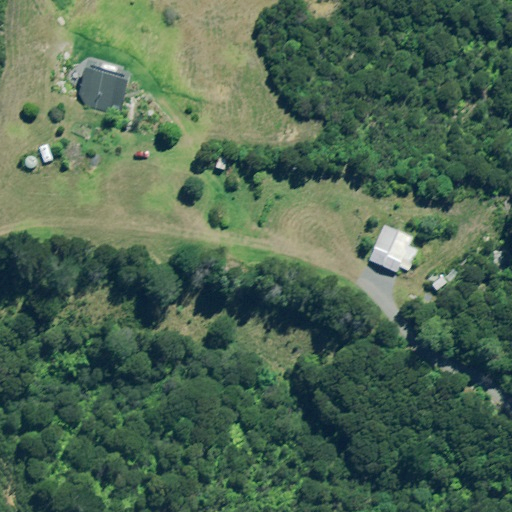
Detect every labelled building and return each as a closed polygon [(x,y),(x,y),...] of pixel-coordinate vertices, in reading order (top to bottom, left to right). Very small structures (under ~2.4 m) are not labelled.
[(105,64),(104,67),(92,63),(79,104),(121,118),(134,77),(120,72),(121,69),(105,64)] [(94,129),(77,122),(72,132),(89,140),(94,129)] [(290,219),(293,207),(284,205),(281,216),(290,219)] [(414,238),(386,226),(371,261),(398,273),(401,267),(410,271),(419,251),(410,247),(414,238)] [(511,255),(506,249),(492,261),(503,275),(511,267),(511,255)] [(432,284),(438,293),(449,285),(442,276),(432,284)]
